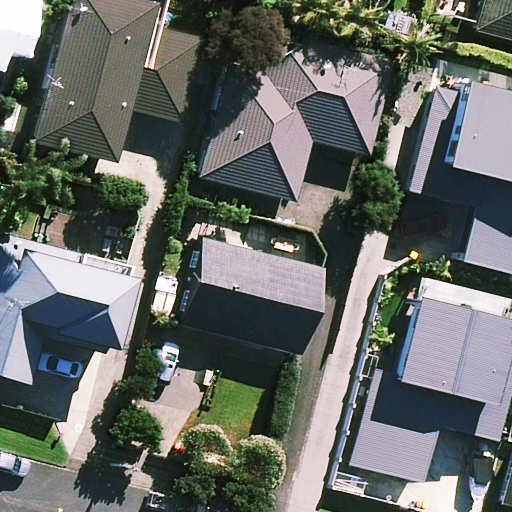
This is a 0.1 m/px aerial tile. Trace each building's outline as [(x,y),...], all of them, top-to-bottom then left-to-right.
[(136,1),(133,0),(49,0),(13,139),(96,161),(110,106),(170,121),(192,38),(130,22),(136,1)] [(511,0),(437,0),(434,14),(470,23),(468,30),(511,41),(511,0)] [(381,61),(260,34),(253,66),(218,58),(191,178),(287,199),(301,140),(360,153),(381,61)] [(511,207),(499,205),(483,267),(511,274),(511,207)] [(289,353),(315,247),(285,240),(190,217),(165,322),(289,353)] [(115,266),(0,239),(0,376),(22,382),(34,332),(97,346),(115,266)] [(428,276),(377,263),(350,371),(419,388),(411,421),(464,434),(492,321),(422,303),(428,276)] [(511,436),(505,435),(489,501),(511,507),(511,436)]
